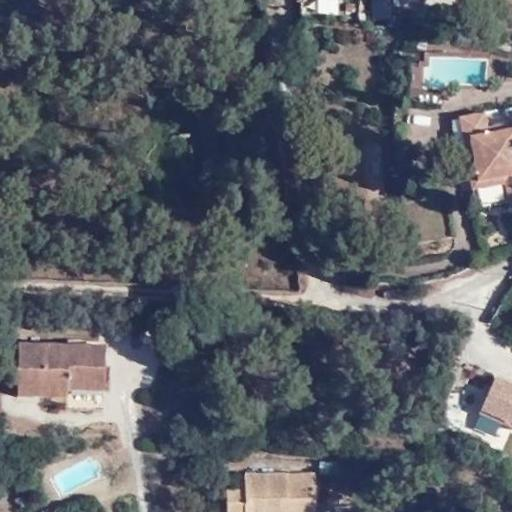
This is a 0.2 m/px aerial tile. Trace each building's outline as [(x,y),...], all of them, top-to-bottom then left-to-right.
[(300,0),(303,19),(303,26),(370,27),(367,0),(300,0)] [(485,119),(459,125),(475,196),(503,190),(510,214),(511,213),(511,128),(489,134),(485,119)] [(69,392),(104,392),(104,346),(18,345),(17,395),(69,397),(69,392)] [(511,385),(496,379),(481,411),(511,425),(511,385)] [(104,411),(104,392),(69,392),(69,397),(69,409),(104,411)] [(298,496),(299,483),(244,481),(242,498),(224,497),(223,511),(311,511),(313,496),(298,496)] [(312,483),(299,483),(298,496),(313,496),(312,483)] [(29,511),(37,503),(26,493),(16,504),(25,511),(29,511)]
